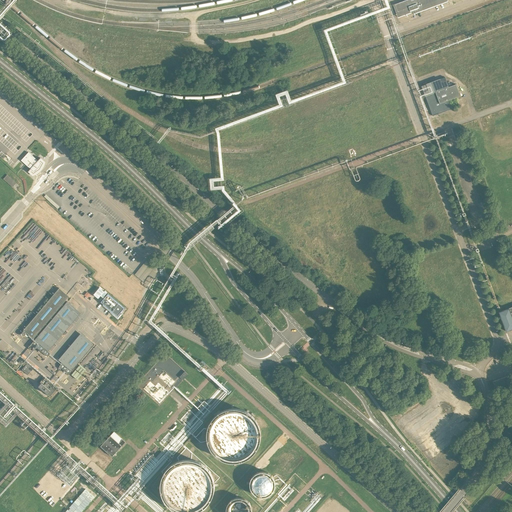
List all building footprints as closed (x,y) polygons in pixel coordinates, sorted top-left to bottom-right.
[(415,13),(448,1),(447,0),(412,0),(411,0),(410,0),(406,0),(400,2),(405,16),(415,12),(415,13)] [(449,87),(446,79),(442,81),(441,79),(421,86),(433,116),(451,109),(448,101),(460,96),(456,84),(449,87)] [(288,87),(276,91),(280,104),(295,100),(295,99),(304,97),(303,93),(291,97),(288,87)] [(28,172),(31,169),(33,171),(34,171),(35,170),(36,169),(37,168),(38,167),(39,166),(40,165),(40,164),(40,163),(38,161),(41,158),(40,158),(37,161),(28,152),(21,161),(30,169),(27,172),(28,172)] [(6,180),(11,186),(15,181),(8,174),(4,178),(6,180)] [(138,270),(135,274),(148,285),(157,273),(152,270),(155,266),(149,261),(147,259),(138,270)] [(93,294),(98,298),(104,291),(99,287),(93,294)] [(19,334),(23,337),(25,334),(32,339),(68,297),(58,289),(19,334)] [(101,302),(103,304),(103,305),(104,305),(114,313),(118,317),(121,313),(123,315),(122,313),(124,311),(123,311),(125,308),(108,294),(101,302)] [(27,348),(31,351),(34,347),(47,357),(49,354),(43,349),(58,331),(60,333),(64,329),(62,327),(76,310),(66,302),(27,348)] [(511,307),(499,312),(506,332),(511,329),(511,307)] [(70,353),(61,364),(58,367),(68,375),(94,344),(84,336),(73,349),(71,347),(68,351),(70,353)] [(21,370),(27,375),(33,369),(27,364),(21,370)] [(79,365),(76,370),(81,374),(85,370),(79,365)] [(76,381),(81,374),(76,370),(70,376),(76,381)] [(180,377),(183,380),(188,375),(185,371),(180,377)] [(495,386),(506,383),(505,376),(493,379),(495,386)] [(37,387),(49,397),(57,388),(44,378),(37,387)] [(215,454),(220,459),(227,461),(235,462),(242,462),(249,459),(255,454),(259,448),(262,442),(263,434),(262,427),(259,420),(255,414),(249,410),(242,407),(235,406),(227,407),(220,410),(215,414),(210,420),(207,427),(206,434),(207,442),(210,448),(215,454)] [(101,446),(112,457),(126,442),(114,431),(101,446)] [(169,506),(174,510),(178,511),(197,511),(202,510),(208,506),(212,500),(215,493),(216,486),(215,479),(212,473),(208,467),(202,462),(195,460),(188,459),(181,460),(174,462),(169,467),(164,473),(162,479),(161,486),(161,493),(164,500),(169,506)] [(253,493),(256,495),(259,497),(263,497),(266,497),(269,495),(272,493),(274,491),(275,488),(276,484),(275,481),(274,478),(272,475),(269,473),(266,472),(263,471),(259,472),(256,473),(253,475),(251,478),(250,481),(249,484),(250,488),(251,491),(253,493)] [(79,511),(81,511),(92,500),(83,492),(71,504),(79,511)] [(251,511),(252,510),(252,507),(250,504),(248,501),(246,499),(242,498),(239,497),(236,498),(232,499),(230,501),(228,504),(226,507),(226,510),(226,511),(251,511)]
